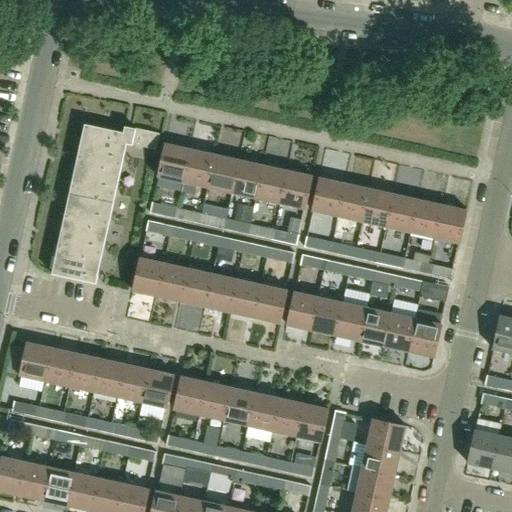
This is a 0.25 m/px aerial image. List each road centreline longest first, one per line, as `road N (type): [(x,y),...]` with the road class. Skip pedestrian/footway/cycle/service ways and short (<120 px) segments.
road 1 (tertiary): [(132,0),(511,42)]
road 2 (tertiary): [(2,257),(51,41),(79,0)]
road 3 (residential): [(478,280),(511,133)]
road 4 (residential): [(449,402),(478,280)]
